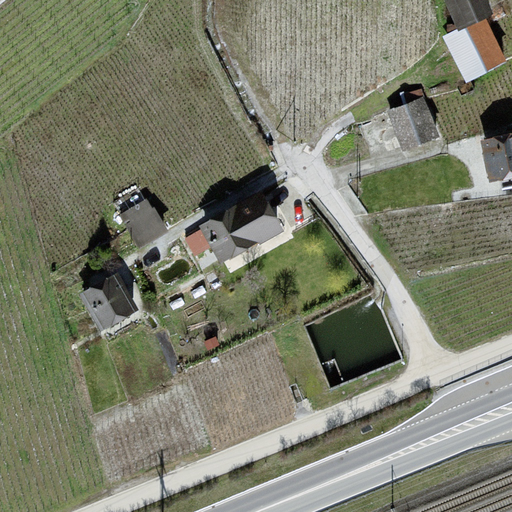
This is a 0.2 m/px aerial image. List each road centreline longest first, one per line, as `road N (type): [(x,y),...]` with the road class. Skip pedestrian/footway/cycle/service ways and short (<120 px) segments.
road 1 (unclassified): [(104,511),(433,375)]
road 2 (primary): [(511,408),(255,511)]
road 3 (residential): [(306,160),(396,296),(433,375)]
